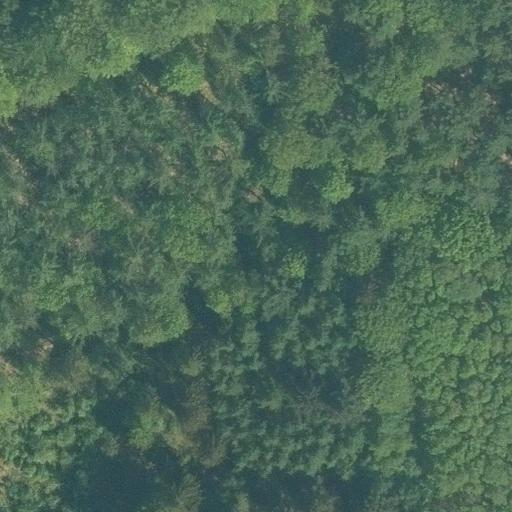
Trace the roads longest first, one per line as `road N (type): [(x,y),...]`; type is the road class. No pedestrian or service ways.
road 1 (track): [(383,275),(0,370)]
road 2 (track): [(317,0),(383,275)]
road 3 (track): [(383,275),(442,511)]
road 4 (track): [(383,275),(511,241)]
